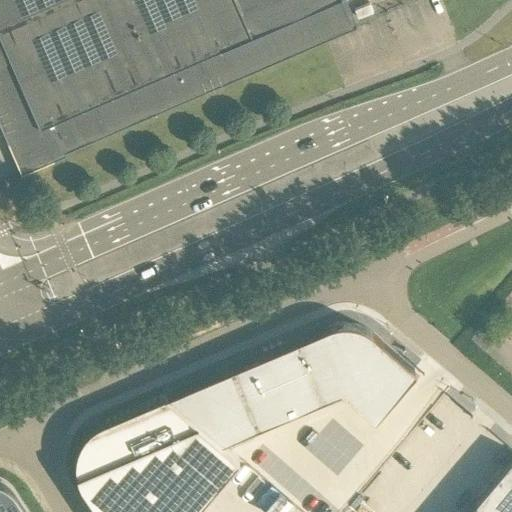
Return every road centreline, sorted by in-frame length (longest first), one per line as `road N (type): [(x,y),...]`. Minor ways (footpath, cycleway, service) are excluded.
road 1 (secondary): [(0,342),(511,112)]
road 2 (secondary): [(511,61),(0,286)]
road 3 (unclassified): [(16,429),(367,282)]
road 4 (unclassified): [(367,282),(511,414)]
road 5 (unclassified): [(367,282),(511,212)]
